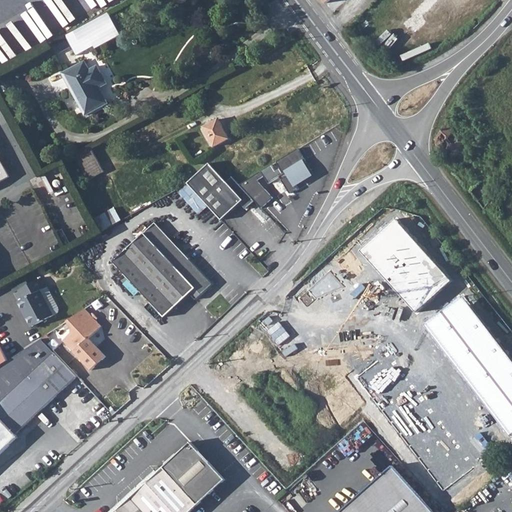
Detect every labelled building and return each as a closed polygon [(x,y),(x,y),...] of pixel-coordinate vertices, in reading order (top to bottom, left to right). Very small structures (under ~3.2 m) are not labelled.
[(66,36),(77,56),(95,46),(96,49),(99,47),(121,35),(109,12),(66,36)] [(91,67),(98,65),(95,57),(89,59),(91,67)] [(64,74),(87,115),(108,104),(103,94),(101,94),(98,89),(107,84),(98,67),(90,72),(85,62),(64,74)] [(448,164),(477,140),(463,124),(460,127),(450,118),(435,139),(437,150),(448,164)] [(204,129),(215,149),(230,140),(219,120),(204,129)] [(76,159),(88,180),(103,172),(92,150),(76,159)] [(273,166),(241,186),(256,202),(263,210),(274,199),(261,185),(259,182),(265,178),(270,185),(288,174),(290,177),(282,182),(291,195),(298,191),(296,186),(312,177),(304,164),(306,163),(299,150),(277,164),(281,170),(277,172),(273,166)] [(0,181),(10,177),(0,159),(0,181)] [(211,165),(189,183),(223,221),(242,204),(247,210),(256,202),(241,186),(233,178),(228,183),(211,165)] [(470,192),(483,208),(485,206),(492,211),(501,199),(495,195),(493,197),(487,180),(470,192)] [(397,219),(362,250),(418,313),(453,282),(397,219)] [(113,262),(116,265),(113,268),(117,272),(120,269),(165,318),(190,294),(196,300),(212,284),(155,224),(131,245),(113,262)] [(113,262),(131,245),(124,237),(106,254),(113,262)] [(10,283),(15,293),(19,291),(24,288),(19,278),(10,283)] [(19,291),(23,300),(19,302),(32,327),(53,316),(40,291),(47,288),(42,279),(24,288),(19,291)] [(511,360),(465,298),(428,325),(511,437),(511,436),(511,360)] [(77,314),(67,321),(72,328),(72,333),(64,341),(91,371),(106,358),(89,339),(102,327),(85,309),(77,314)] [(54,353),(42,339),(0,366),(0,416),(16,436),(79,380),(54,353)] [(0,454),(19,438),(16,436),(0,416),(0,454)] [(115,511),(191,511),(225,480),(191,443),(115,511)] [(342,511),(433,511),(393,467),(342,511)]
